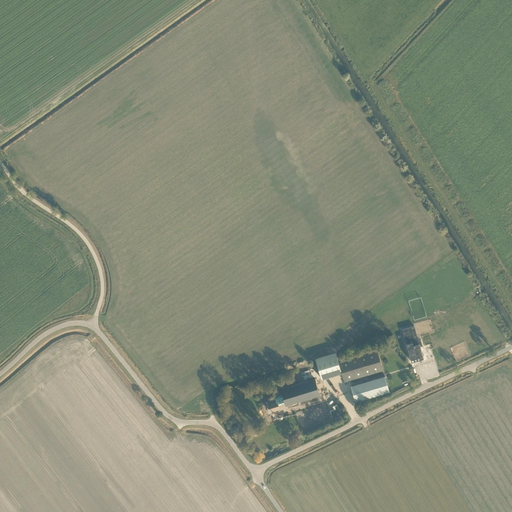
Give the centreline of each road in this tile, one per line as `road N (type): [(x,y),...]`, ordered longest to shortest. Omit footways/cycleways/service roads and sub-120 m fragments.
road 1 (unclassified): [(253,473),(511,348)]
road 2 (unclassified): [(253,473),(213,424),(182,423),(160,410),(92,326)]
road 3 (unclassified): [(92,326),(101,284),(87,243),(0,162)]
